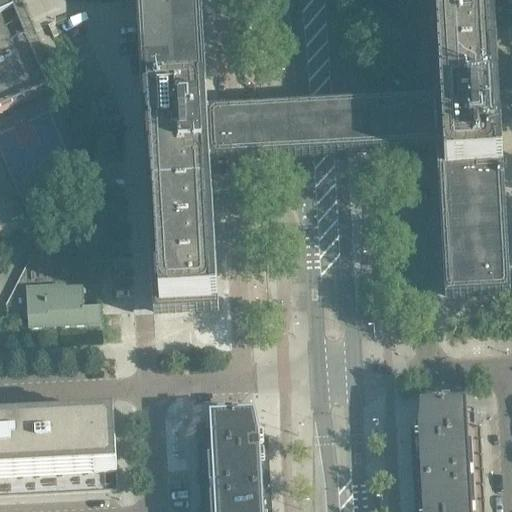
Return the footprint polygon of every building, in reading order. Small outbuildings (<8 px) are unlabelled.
[(0,0),(0,117),(49,96),(7,0),(0,0)] [(219,317),(210,168),(208,118),(201,0),(57,0),(58,5),(136,1),(154,321),(219,317)] [(428,0),(435,106),(436,156),(444,306),(510,302),(493,0),(428,0)] [(210,168),(436,156),(435,106),(208,118),(210,168)] [(0,243),(11,239),(9,235),(24,228),(0,173),(0,243)] [(84,312),(83,299),(66,300),(65,288),(26,290),(29,331),(101,328),(100,311),(84,312)] [(485,511),(481,425),(475,426),(474,416),(466,415),(465,408),(421,410),(419,430),(423,511),(485,511)] [(114,419),(13,424),(0,425),(0,479),(117,474),(114,419)] [(262,511),(259,439),(258,439),(254,419),(210,422),(210,429),(203,431),(203,441),(197,441),(200,511),(262,511)] [(0,498),(118,492),(117,474),(0,479),(0,498)]
